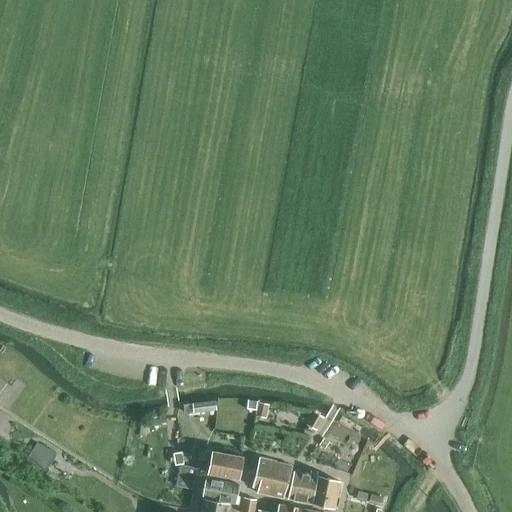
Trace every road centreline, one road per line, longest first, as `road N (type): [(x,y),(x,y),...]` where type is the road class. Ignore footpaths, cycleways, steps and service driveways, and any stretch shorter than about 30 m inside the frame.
road 1 (unclassified): [(420,447),(348,395),(307,378),(89,346),(0,315)]
road 2 (unclassified): [(420,447),(448,422),(466,389),(511,119)]
